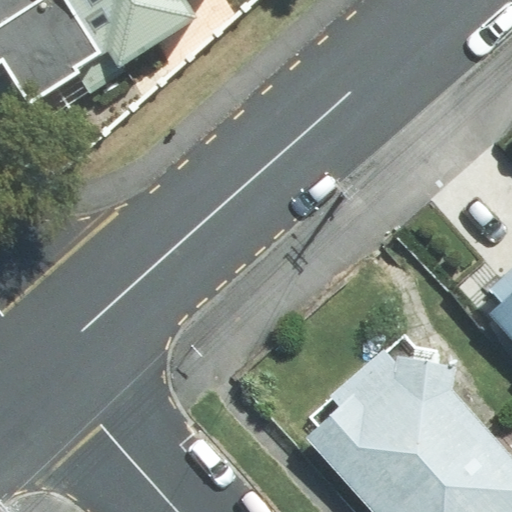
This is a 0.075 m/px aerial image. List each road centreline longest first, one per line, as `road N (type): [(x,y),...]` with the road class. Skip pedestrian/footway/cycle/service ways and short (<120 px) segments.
road 1 (tertiary): [(42,365),(460,0)]
road 2 (residential): [(42,365),(183,511)]
